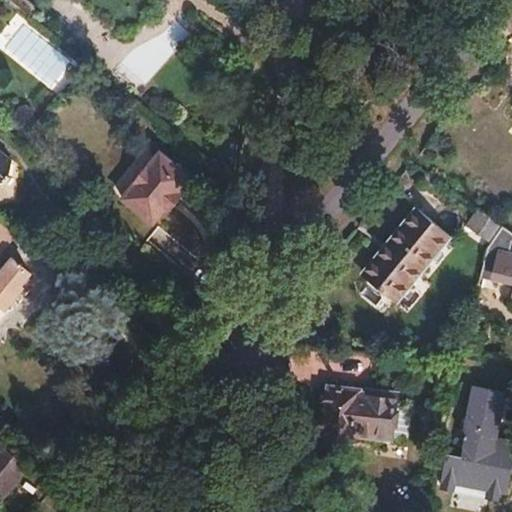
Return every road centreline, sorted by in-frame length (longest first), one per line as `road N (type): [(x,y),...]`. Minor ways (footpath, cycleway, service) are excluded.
road 1 (residential): [(259,297),(495,0)]
road 2 (residential): [(292,0),(259,297)]
road 3 (residential): [(81,511),(259,297)]
road 4 (residential): [(259,297),(237,511)]
